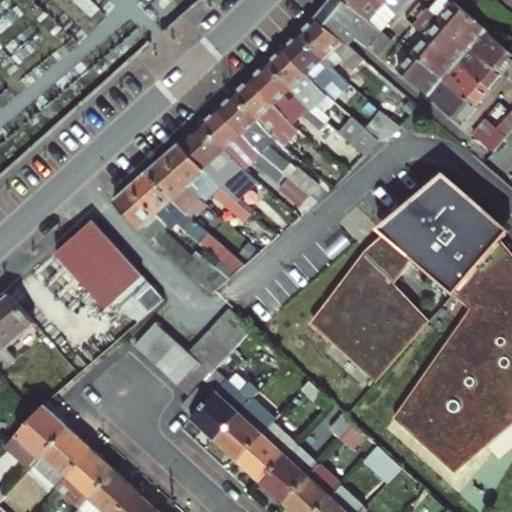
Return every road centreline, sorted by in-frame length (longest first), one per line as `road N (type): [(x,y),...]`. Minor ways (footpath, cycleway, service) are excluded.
road 1 (residential): [(0,241),(261,0)]
road 2 (residential): [(97,390),(228,511)]
